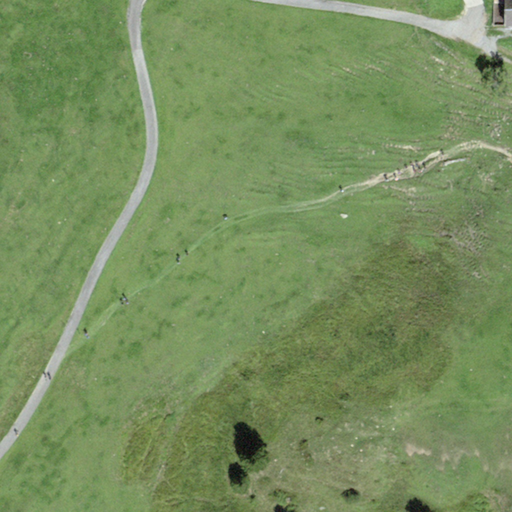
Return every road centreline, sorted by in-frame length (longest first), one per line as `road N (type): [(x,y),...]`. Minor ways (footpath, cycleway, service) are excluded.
road 1 (track): [(56,369),(153,162),(137,32),(142,0)]
road 2 (track): [(305,0),(469,28)]
